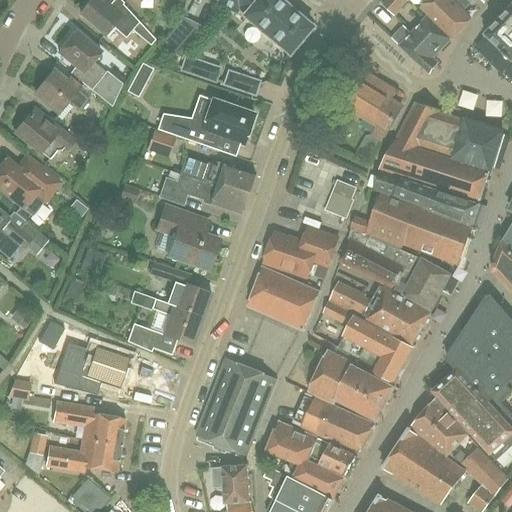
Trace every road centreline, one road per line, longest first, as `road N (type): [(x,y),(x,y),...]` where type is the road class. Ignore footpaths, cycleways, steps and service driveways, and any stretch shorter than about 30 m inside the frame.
road 1 (residential): [(343,21),(284,134),(174,444),(171,511)]
road 2 (residential): [(261,511),(265,424),(373,172),(419,87)]
road 3 (residential): [(363,477),(473,270)]
